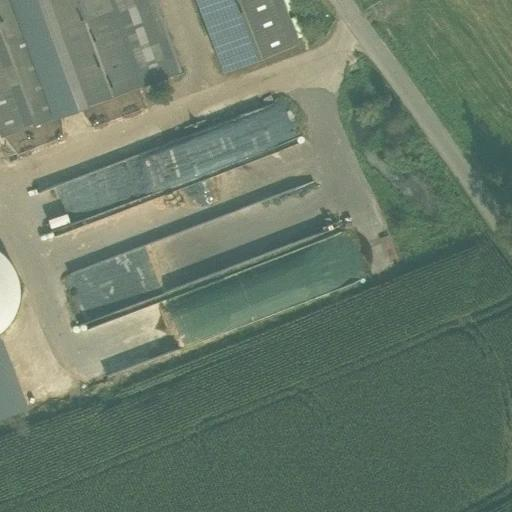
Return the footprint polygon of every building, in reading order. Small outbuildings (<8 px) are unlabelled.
[(0,0),(0,130),(2,136),(79,108),(40,0),(0,0)] [(44,0),(84,106),(179,72),(152,0),(44,0)] [(195,0),(223,71),(297,43),(281,0),(195,0)] [(49,185),(166,184),(201,171),(190,142),(183,142),(147,156),(131,156),(99,168),(103,168),(83,176),(73,176),(49,185)] [(141,192),(140,183),(39,191),(42,223),(86,220),(85,205),(115,203),(114,194),(141,192)] [(140,223),(144,235),(257,202),(257,183),(188,185),(168,191),(176,190),(117,208),(130,208),(130,223),(140,223)] [(0,328),(13,325),(0,268),(0,328)]
